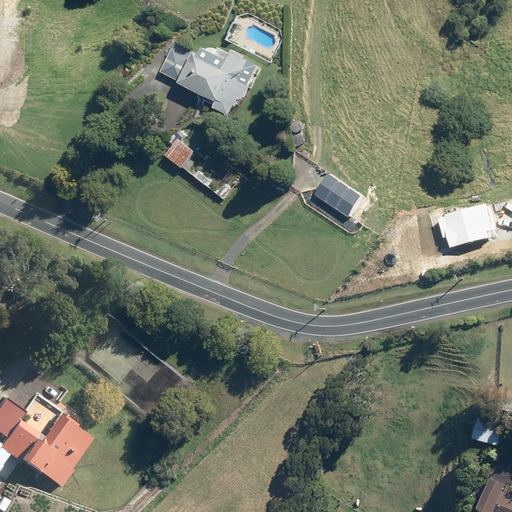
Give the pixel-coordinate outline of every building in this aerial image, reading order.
[(255,86),(253,86),(264,65),(237,51),(233,59),(210,47),(207,53),(202,51),(201,53),(180,42),(165,72),(222,101),(218,108),(234,116),(239,106),(241,107),(245,99),(248,100),(255,86)] [(200,151),(183,137),(169,155),(187,168),(200,151)] [(369,195),(334,172),(319,194),(354,218),(369,195)] [(0,467),(10,454),(21,461),(22,459),(62,487),(74,470),(72,468),(94,438),(78,427),(80,424),(62,412),(45,436),(21,419),(26,411),(6,397),(0,405),(0,432),(7,437),(2,444),(0,442),(0,467)] [(482,418),(476,438),(502,446),(508,425),(482,418)] [(485,509),(491,511),(511,511),(511,489),(510,493),(509,493),(511,486),(511,483),(498,478),(485,509)] [(2,494),(0,497),(0,508),(5,511),(12,500),(2,494)]
